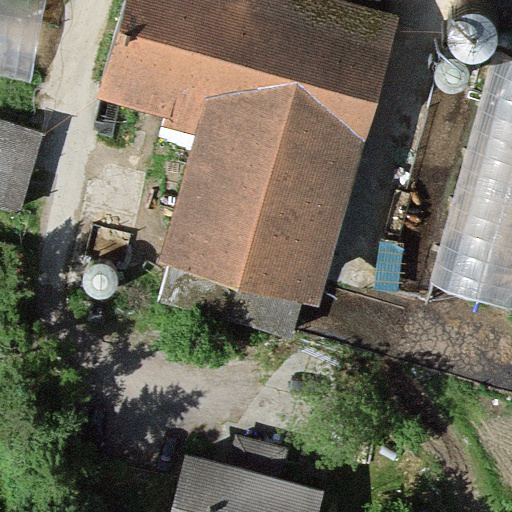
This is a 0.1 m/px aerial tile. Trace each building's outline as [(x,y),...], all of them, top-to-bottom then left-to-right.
[(46,0),(0,0),(0,77),(30,83),(46,0)] [(414,17),(351,0),(136,0),(114,86),(213,113),(175,251),(338,295),(414,17)] [(487,27),(489,36),(495,43),(502,48),(510,50),(511,50),(511,0),(501,0),(496,3),(490,10),(487,18),(487,27)] [(511,57),(485,51),(424,295),(511,316),(511,57)] [(0,193),(25,200),(46,118),(0,105),(0,193)] [(325,511),(332,484),(196,449),(180,511),(325,511)]
